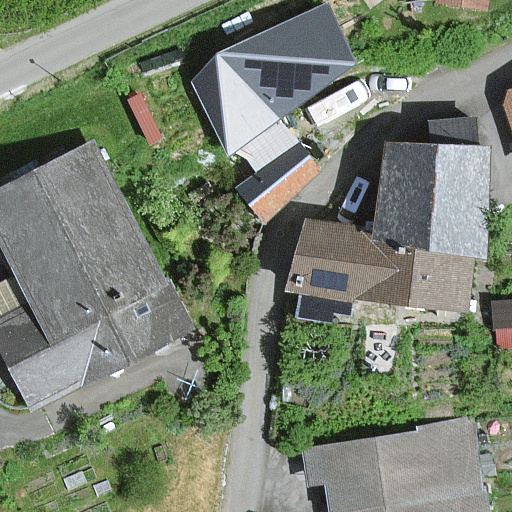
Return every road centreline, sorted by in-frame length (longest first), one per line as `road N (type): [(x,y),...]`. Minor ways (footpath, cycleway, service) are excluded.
road 1 (residential): [(236,511),(266,277),(280,239),(337,169),(381,131),(511,60)]
road 2 (unclassified): [(0,73),(164,0)]
